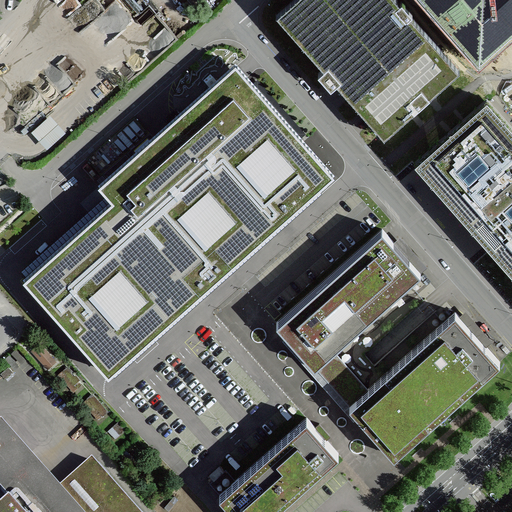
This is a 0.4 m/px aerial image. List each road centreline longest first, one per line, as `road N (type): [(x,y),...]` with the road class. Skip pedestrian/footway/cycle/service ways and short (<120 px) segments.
road 1 (unclassified): [(247,0),(232,11),(511,330)]
road 2 (unknown): [(247,270),(264,286),(281,285),(355,219)]
road 3 (tertiary): [(416,511),(511,427)]
